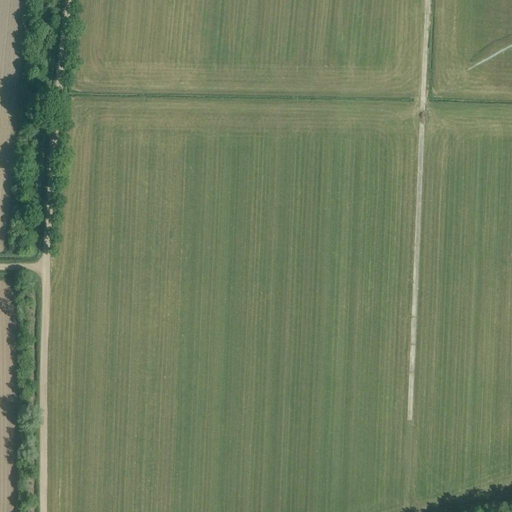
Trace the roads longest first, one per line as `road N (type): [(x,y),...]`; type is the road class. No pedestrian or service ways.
road 1 (track): [(410,401),(426,0)]
road 2 (track): [(66,0),(42,269)]
road 3 (track): [(42,269),(43,511)]
